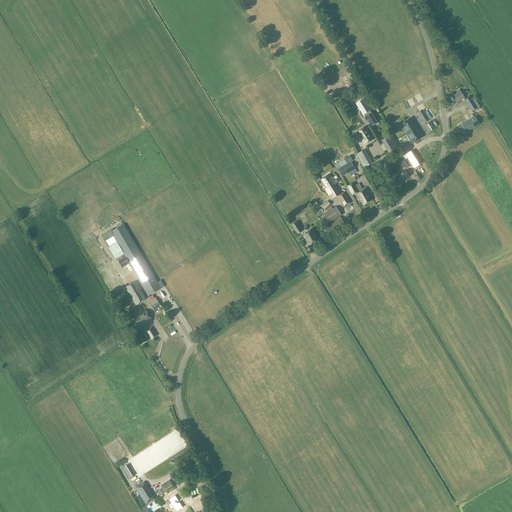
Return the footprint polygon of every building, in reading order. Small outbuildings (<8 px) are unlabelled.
[(465,97),(464,97),(460,91),(460,90),(457,91),(458,93),(452,97),(456,103),(462,99),(464,101),(465,101),(472,112),(478,108),(470,97),(466,99),(465,97)] [(371,113),(371,114),(369,111),(371,110),(365,101),(360,104),(365,113),(364,113),(363,114),(365,117),(368,123),(369,122),(369,123),(371,126),(372,125),(372,126),(373,126),(376,124),(375,123),(377,122),(371,113)] [(430,107),(424,111),(431,122),(437,118),(430,107)] [(418,113),(424,123),(429,120),(423,110),(418,113)] [(360,125),(366,122),(361,112),(355,115),(360,125)] [(458,126),(462,134),(480,124),(475,117),(458,126)] [(406,122),(401,124),(404,129),(407,134),(412,131),(417,128),(415,125),(414,123),(413,123),(410,119),(406,122)] [(365,145),(373,139),(366,127),(357,132),(365,145)] [(401,128),(394,130),(400,143),(406,141),(401,128)] [(420,133),(417,128),(412,131),(407,134),(406,134),(409,139),(412,143),(417,140),(422,137),(420,133)] [(427,138),(432,135),(429,128),(423,131),(427,138)] [(381,141),(388,152),(389,152),(391,155),(396,152),(397,151),(401,149),(398,145),(399,145),(393,136),(393,137),(391,135),(381,141)] [(425,141),(421,142),(423,151),(430,150),(430,147),(426,147),(425,141)] [(413,150),(410,152),(405,144),(400,147),(402,150),(401,150),(402,153),(403,152),(405,155),(406,155),(403,156),(406,160),(402,162),(406,168),(412,165),(414,168),(421,164),(413,150)] [(373,164),(365,149),(355,155),(363,169),(373,164)] [(338,169),(342,177),(356,169),(351,162),(353,161),(350,156),(344,159),(345,160),(339,163),(341,167),(338,169)] [(404,180),(409,176),(406,171),(396,177),(400,184),(404,181),(404,180)] [(330,175),(320,180),(332,199),(341,194),(335,184),(336,183),(333,177),(331,177),(330,175)] [(347,187),(352,196),(359,192),(354,183),(347,187)] [(363,205),(371,201),(365,190),(357,194),(363,205)] [(351,203),(345,193),(338,197),(344,207),(351,203)] [(324,212),(331,207),(327,201),(320,206),(324,212)] [(326,226),(342,216),(336,207),(333,209),(332,207),(329,209),(327,210),(323,213),(320,208),(315,211),(319,218),(321,217),(326,226)] [(322,229),(328,237),(346,225),(341,217),(322,229)] [(292,226),(297,234),(302,231),(297,222),(292,226)] [(109,247),(117,242),(146,291),(149,296),(161,289),(158,284),(123,225),(111,232),(113,236),(105,241),(109,247)] [(318,241),(311,230),(304,235),(310,245),(318,241)] [(136,282),(126,287),(136,306),(146,300),(136,282)] [(149,302),(154,311),(161,307),(156,298),(155,299),(153,295),(149,298),(151,301),(149,302)] [(139,328),(152,320),(146,310),(133,318),(139,328)] [(152,328),(147,331),(152,339),(156,336),(152,328)] [(123,467),(130,478),(134,475),(127,464),(123,467)] [(126,485),(128,489),(139,483),(136,479),(126,485)] [(166,492),(174,487),(171,482),(170,483),(170,481),(163,486),(166,492)] [(146,505),(155,499),(144,482),(135,488),(146,505)] [(176,510),(184,506),(181,500),(180,501),(175,494),(168,499),(170,502),(168,504),(171,508),(174,507),(176,510)]
